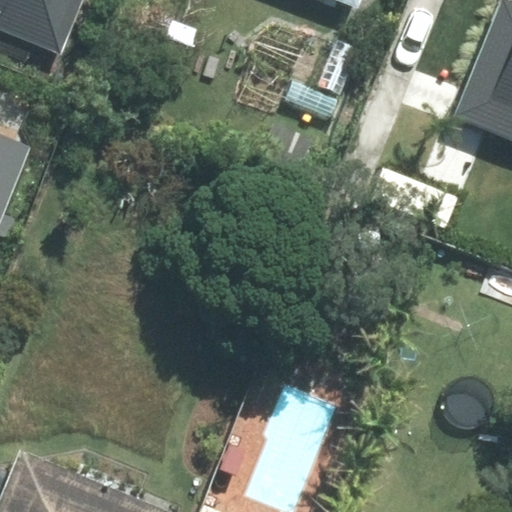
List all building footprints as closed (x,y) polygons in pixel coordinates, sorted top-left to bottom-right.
[(76,0),(0,0),(0,34),(54,57),(76,0)] [(319,0),(345,10),(349,0),(319,0)] [(511,120),(511,3),(503,0),(488,0),(450,97),(476,106),(511,120)] [(310,87),(334,96),(352,52),(328,43),(310,87)] [(334,100),(289,82),(281,102),(326,121),(334,100)] [(294,178),(307,141),(268,126),(255,163),(294,178)] [(156,511),(7,451),(0,469),(0,511),(156,511)]
